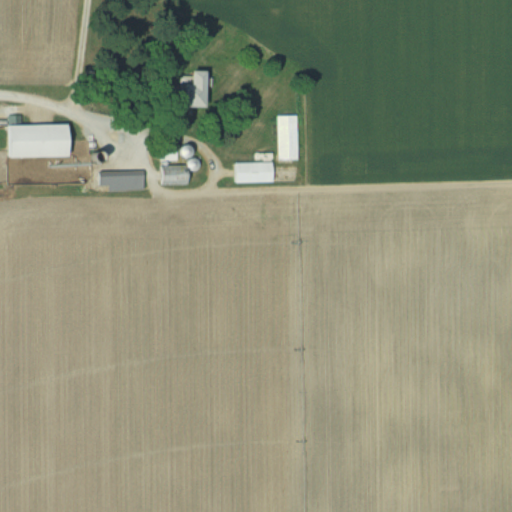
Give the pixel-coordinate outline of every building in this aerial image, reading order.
[(197,72),(175,72),(175,107),(197,107),(197,72)] [(275,114),(275,159),(296,159),(295,114),(275,114)] [(0,157),(64,157),(64,124),(0,124),(0,157)] [(156,145),(156,158),(172,158),(172,145),(156,145)] [(230,162),(230,182),(270,182),(270,162),(230,162)] [(184,183),(184,164),(154,164),(154,183),(184,183)] [(103,190),(141,190),(141,170),(94,170),(94,185),(103,185),(103,190)]
